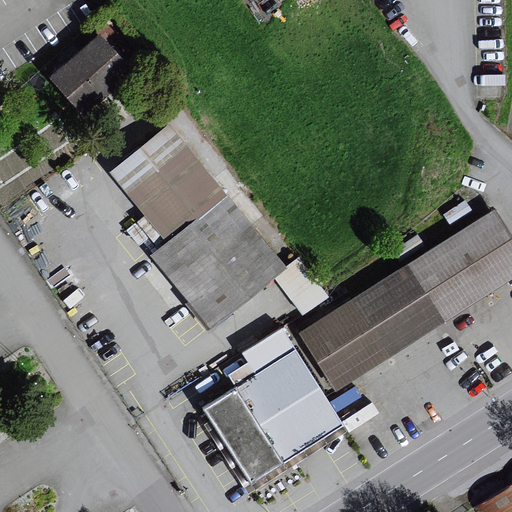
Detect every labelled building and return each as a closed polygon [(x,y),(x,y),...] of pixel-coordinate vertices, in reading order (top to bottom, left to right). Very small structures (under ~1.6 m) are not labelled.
[(104,32),(57,74),(90,112),(138,70),(104,32)] [(231,190),(155,252),(216,327),(292,265),(231,190)] [(511,244),(493,215),(304,333),(337,385),(360,371),(413,338),(511,275),(511,244)] [(296,347),(203,407),(252,482),(345,423),(296,347)] [(511,511),(511,488),(482,508),(484,511),(511,511)]
